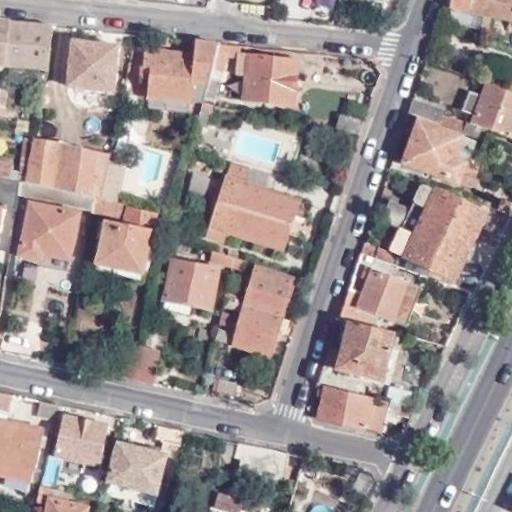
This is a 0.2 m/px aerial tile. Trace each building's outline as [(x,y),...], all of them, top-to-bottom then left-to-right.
[(487,14),(494,15),(498,0),(448,0),(447,6),(487,14)] [(511,0),(498,0),(494,15),(511,18),(511,0)] [(485,29),(487,14),(447,6),(444,21),(485,29)] [(44,72),(51,27),(8,22),(1,63),(12,65),(44,72)] [(218,44),(194,41),(192,53),(143,49),(142,64),(139,64),(139,77),(147,78),(145,97),(200,102),(202,96),(204,96),(218,44)] [(110,93),(116,47),(71,43),(65,88),(110,93)] [(218,44),(204,96),(212,98),(223,56),(226,44),(218,44)] [(226,44),(223,56),(235,58),(236,51),(246,53),(247,47),(226,44)] [(236,51),(235,58),(233,73),(244,74),(241,99),(291,105),(296,58),(246,53),(236,51)] [(511,138),(511,92),(488,84),(483,97),(472,93),(466,110),(476,114),(473,126),(510,141),(511,138)] [(407,110),(465,132),(468,125),(442,115),(443,112),(411,98),(407,110)] [(194,125),(197,126),(202,104),(199,103),(194,125)] [(202,104),(197,126),(205,127),(210,106),(202,104)] [(338,115),(333,131),(356,136),(361,120),(338,115)] [(402,161),(457,183),(464,163),(473,141),(418,119),(402,161)] [(58,187),(97,196),(102,198),(111,153),(32,140),(26,181),(58,187)] [(102,198),(116,201),(122,165),(117,164),(118,155),(111,153),(102,198)] [(0,161),(0,176),(7,178),(10,163),(0,161)] [(281,246),(286,229),(290,217),(296,198),(264,189),(268,173),(231,162),(211,222),(208,222),(204,236),(225,242),(229,230),(281,246)] [(464,163),(457,183),(469,188),(477,168),(464,163)] [(0,209),(1,206),(2,200),(17,203),(19,191),(22,180),(7,178),(0,176),(0,209)] [(19,191),(95,208),(97,196),(58,187),(26,181),(22,180),(19,191)] [(451,285),(486,206),(470,200),(468,206),(421,185),(413,202),(424,208),(413,235),(400,229),(399,228),(386,250),(406,259),(402,268),(451,285)] [(97,196),(95,208),(127,216),(123,229),(104,225),(95,259),(139,271),(147,240),(152,240),(158,214),(129,207),(130,204),(116,201),(102,198),(97,196)] [(16,209),(17,203),(2,200),(1,206),(16,209)] [(507,215),(511,205),(511,202),(505,200),(499,212),(507,215)] [(65,258),(75,211),(25,201),(16,252),(38,257),(39,253),(65,258)] [(424,208),(413,202),(408,213),(400,229),(413,235),(424,208)] [(381,219),(399,228),(400,229),(408,213),(388,203),(381,219)] [(290,217),(286,229),(296,233),(300,220),(290,217)] [(161,235),(158,251),(174,254),(176,240),(161,235)] [(231,257),(210,251),(208,257),(229,264),(231,257)] [(231,257),(229,264),(241,267),(242,261),(231,257)] [(206,307),(214,268),(172,258),(164,297),(206,307)] [(347,287),(336,319),(341,320),(367,326),(370,315),(405,323),(418,286),(371,267),(367,279),(370,281),(365,292),(347,287)] [(243,304),(280,317),(292,281),(254,269),(243,304)] [(266,355),(280,317),(243,304),(232,343),(266,355)] [(338,351),(333,368),(379,380),(391,333),(367,326),(341,320),(340,327),(345,328),(338,351)] [(124,343),(118,376),(137,380),(142,350),(142,347),(143,346),(124,343)] [(327,346),(321,364),(333,368),(338,351),(327,346)] [(142,350),(137,380),(148,382),(154,384),(159,350),(142,347),(142,350)] [(327,386),(316,418),(378,432),(383,409),(409,415),(414,406),(327,386)] [(12,395),(0,392),(0,475),(32,482),(43,428),(7,421),(12,395)] [(59,405),(43,402),(39,417),(55,421),(59,405)] [(110,426),(65,416),(56,455),(101,465),(110,426)] [(183,432),(159,427),(157,439),(164,440),(180,444),(183,432)] [(180,444),(164,440),(161,453),(167,455),(176,458),(180,444)] [(167,455),(161,453),(118,442),(108,481),(157,494),(167,455)] [(289,454),(238,443),(235,458),(241,459),(238,473),(283,482),(289,454)] [(53,489),(40,486),(36,503),(49,506),(47,511),(87,511),(88,508),(51,500),(53,489)] [(238,511),(242,500),(220,494),(215,509),(212,508),(210,511),(238,511)]
